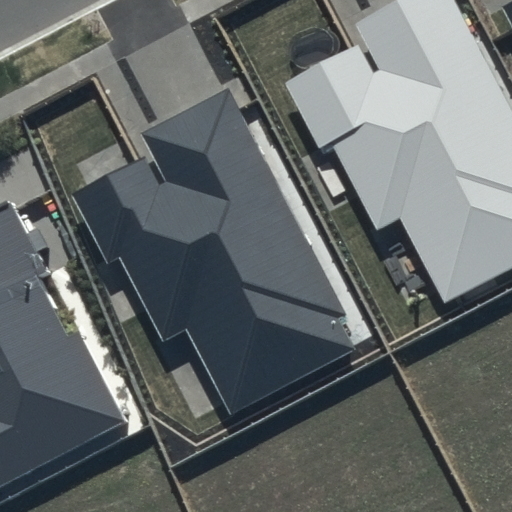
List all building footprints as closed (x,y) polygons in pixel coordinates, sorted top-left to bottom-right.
[(511,113),(452,0),(405,0),(357,26),(380,69),(373,73),(356,42),(282,81),(319,152),(332,145),(377,231),(400,218),(444,302),(511,265),(511,113)] [(511,1),(502,7),(511,25),(511,1)] [(346,313),(228,88),(140,134),(166,183),(159,186),(143,155),(70,193),(107,264),(121,256),(165,339),(187,328),(232,413),(355,349),(339,317),(346,313)] [(0,488),(124,424),(12,210),(0,216),(0,488)] [(511,511),(511,400),(478,336),(397,378),(467,511),(511,511)]
